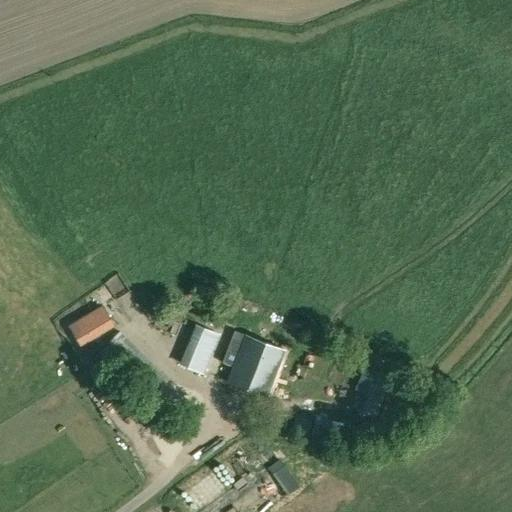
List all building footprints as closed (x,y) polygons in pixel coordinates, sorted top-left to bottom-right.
[(103,307),(68,327),(80,346),(115,325),(103,307)] [(195,326),(180,364),(203,374),(219,335),(195,326)] [(234,331),(222,363),(233,367),(227,382),(266,396),(284,350),(234,331)] [(112,351),(104,359),(146,401),(168,380),(119,332),(106,344),(112,351)] [(212,489),(255,463),(240,438),(193,466),(198,475),(202,473),(212,489)] [(239,498),(247,508),(278,484),(270,474),(239,498)]
